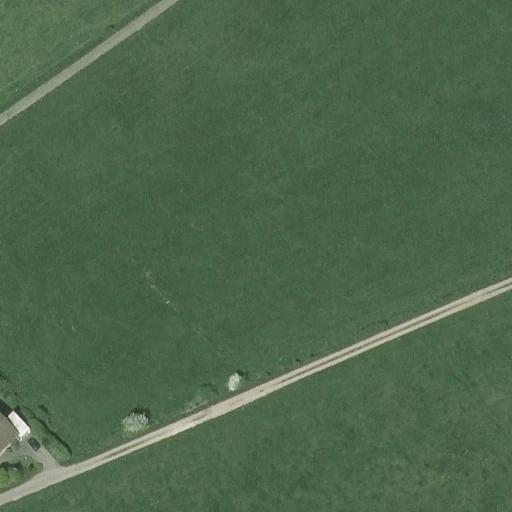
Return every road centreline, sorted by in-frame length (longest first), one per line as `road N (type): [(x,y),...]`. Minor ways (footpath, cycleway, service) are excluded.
road 1 (track): [(76,469),(511,285)]
road 2 (track): [(0,114),(166,0)]
